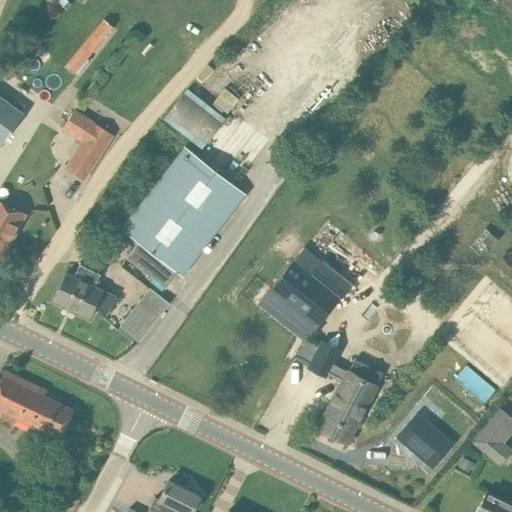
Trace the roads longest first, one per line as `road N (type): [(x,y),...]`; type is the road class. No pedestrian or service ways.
road 1 (secondary): [(376,511),(145,398)]
road 2 (secondary): [(145,398),(0,327)]
road 3 (unclassified): [(89,511),(145,398)]
